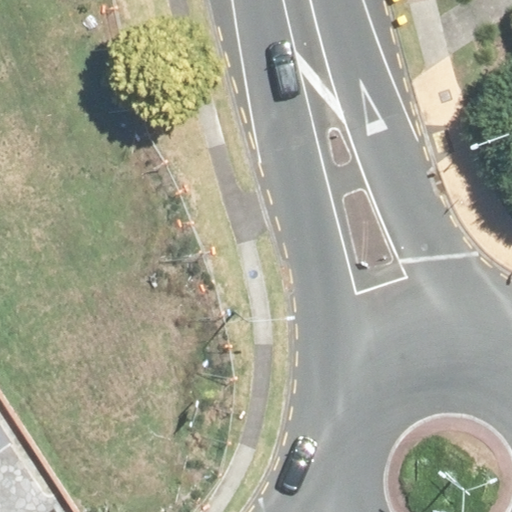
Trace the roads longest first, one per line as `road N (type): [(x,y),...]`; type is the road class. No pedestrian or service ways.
road 1 (secondary): [(403,363),(296,0)]
road 2 (secondary): [(334,511),(328,480),(347,410),(403,363)]
